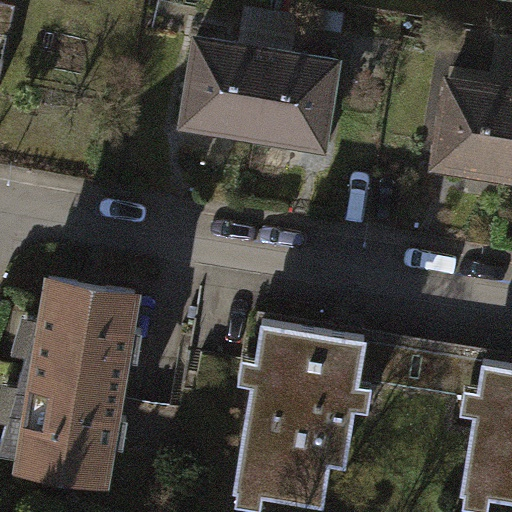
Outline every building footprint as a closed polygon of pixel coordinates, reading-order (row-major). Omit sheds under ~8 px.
[(328,58),(187,34),(172,118),(313,142),(328,58)] [(511,86),(440,76),(427,161),(511,174),(511,86)] [(10,458),(96,473),(128,289),(42,274),(0,434),(0,448),(12,450),(10,458)] [(356,330),(255,314),(228,482),(314,496),(321,454),(336,457),(356,330)] [(470,343),(379,328),(370,380),(462,395),(470,343)] [(511,361),(472,354),(450,483),(511,494),(511,361)]
